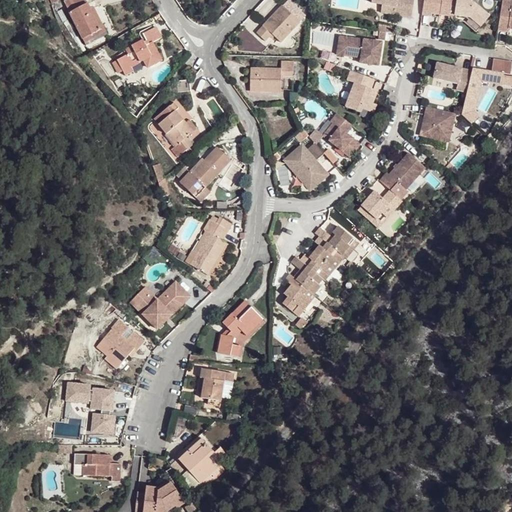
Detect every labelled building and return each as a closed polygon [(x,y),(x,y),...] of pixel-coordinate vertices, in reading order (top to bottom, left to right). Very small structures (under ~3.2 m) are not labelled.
[(98,29),(88,11),(84,4),(81,0),(75,0),(65,7),(82,38),(98,29)] [(296,0),(291,0),(282,9),(299,26),(310,15),(296,0)] [(413,17),(415,0),(373,0),(373,3),(384,4),(383,12),(398,15),(413,17)] [(476,3),(458,1),(458,3),(455,20),(464,22),(473,23),(474,22),(484,30),(493,19),(475,6),(476,3)] [(445,2),(442,18),(449,19),(455,20),(458,3),(445,2)] [(511,2),(509,2),(507,12),(511,12),(511,18),(506,17),(502,36),(507,38),(511,38),(511,2)] [(91,8),(88,11),(98,29),(82,38),(85,45),(94,40),(92,38),(104,31),(91,8)] [(260,28),(253,35),(264,46),(272,38),(278,46),(299,26),(282,9),(272,19),(262,29),(260,28)] [(395,33),(382,31),(381,37),(393,39),(395,33)] [(152,65),(159,62),(152,48),(161,44),(159,38),(156,32),(142,39),(144,45),(125,53),(127,58),(117,63),(121,74),(131,69),(143,64),(145,71),(153,68),(152,65)] [(352,40),(349,58),(368,61),(368,65),(386,69),(388,57),(390,45),(352,40)] [(457,87),(467,90),(471,72),(461,70),(463,66),(438,60),(436,67),(434,75),(458,81),(457,87)] [(279,70),(249,67),(247,88),(262,89),(277,90),(278,79),(290,79),(291,62),(279,62),(279,70)] [(474,67),(463,114),(474,126),(484,117),(476,109),(482,81),(511,85),(511,74),(505,73),(505,71),(474,67)] [(189,69),(183,76),(190,84),(196,77),(189,69)] [(371,82),(354,75),(351,84),(356,85),(358,86),(348,112),(361,118),(363,114),(375,120),(379,112),(374,110),(376,104),(373,102),(377,94),(373,93),(368,91),(371,82)] [(373,93),(377,85),(371,82),(368,91),(373,93)] [(192,137),(185,126),(175,115),(179,111),(177,108),(175,105),(161,116),(165,121),(159,126),(176,149),(172,153),(177,160),(189,152),(183,144),(187,140),(192,137)] [(423,128),(419,142),(448,149),(455,121),(427,113),(423,128)] [(347,139),(354,131),(337,117),(331,125),(333,127),(323,139),(350,163),(355,156),(361,150),(347,139)] [(188,123),(185,126),(192,137),(196,134),(188,123)] [(192,149),(187,140),(183,144),(189,152),(192,149)] [(319,159),(323,151),(311,144),(307,151),(319,159)] [(188,174),(179,184),(198,204),(209,194),(204,190),(217,176),(229,163),(215,151),(190,176),(188,174)] [(293,163),(288,167),(295,176),(297,174),(299,177),(300,177),(305,181),(302,184),(305,187),(311,182),(313,184),(316,181),(320,178),(319,177),(320,176),(319,174),(321,172),(319,169),(315,172),(311,168),(314,165),(304,154),(303,155),(301,153),(300,154),(298,153),(290,160),(293,163)] [(386,179),(379,186),(390,197),(400,206),(407,198),(405,196),(425,175),(409,159),(399,170),(388,181),(386,179)] [(364,200),(367,202),(373,194),(370,192),(364,200)] [(364,206),(360,210),(378,224),(390,209),(373,194),(367,202),(364,206)] [(202,229),(209,218),(206,215),(198,227),(202,229)] [(218,225),(209,218),(202,229),(207,233),(194,254),(189,251),(183,260),(202,273),(220,247),(221,245),(222,243),(219,241),(229,226),(221,221),(218,225)] [(207,233),(202,229),(189,251),(194,254),(207,233)] [(349,250),(354,242),(338,230),(332,237),(335,238),(332,242),(330,240),(320,233),(317,235),(315,238),(319,241),(315,246),(320,250),(310,262),(305,258),(300,264),(296,262),(292,267),(299,273),(304,277),(301,280),(297,277),(294,281),(289,278),(284,284),(290,289),(283,299),(287,302),(282,309),(294,320),(300,312),(302,314),(309,306),(306,303),(312,296),(315,298),(321,290),(318,288),(323,283),(320,280),(324,274),(328,277),(333,271),(338,265),(334,262),(338,257),(345,263),(352,252),(349,250)] [(358,245),(354,242),(349,250),(352,252),(358,245)] [(224,250),(220,247),(202,273),(207,276),(224,250)] [(340,277),(333,271),(328,277),(324,274),(320,280),(323,283),(332,291),(337,285),(335,283),(340,277)] [(139,291),(128,303),(155,329),(171,313),(187,296),(173,282),(167,289),(170,291),(158,303),(155,301),(147,293),(144,296),(139,291)] [(170,291),(167,289),(155,301),(158,303),(170,291)] [(309,306),(315,298),(312,296),(306,303),(309,306)] [(240,329),(241,330),(249,322),(253,325),(262,316),(244,298),(244,299),(233,310),(222,321),(227,326),(231,329),(226,335),(220,333),(217,352),(236,355),(239,345),(232,343),(233,336),(240,329)] [(296,322),(302,314),(300,312),(294,320),(296,322)] [(109,331),(95,347),(116,365),(131,349),(133,352),(137,347),(141,342),(129,332),(121,341),(115,336),(117,333),(120,335),(125,329),(114,320),(106,329),(109,331)] [(249,322),(241,330),(245,334),(253,325),(249,322)] [(227,326),(220,333),(226,335),(231,329),(227,326)] [(204,388),(204,392),(202,397),(210,399),(208,405),(221,407),(223,382),(234,384),(235,375),(202,370),(201,379),(199,387),(204,388)] [(66,382),(65,401),(92,403),(91,408),(102,409),(102,414),(92,413),(91,433),(114,434),(116,416),(111,415),(112,412),(114,412),(116,390),(91,388),(92,384),(66,382)] [(189,448),(177,457),(200,484),(218,468),(206,457),(212,452),(201,439),(189,448)] [(216,465),(228,455),(220,447),(209,456),(216,465)] [(109,456),(75,456),(75,466),(85,466),(85,477),(113,477),(114,482),(123,481),(121,462),(115,462),(109,462),(109,456)] [(154,490),(138,488),(135,510),(139,510),(139,511),(162,511),(163,509),(173,503),(174,505),(182,500),(169,479),(162,483),(155,488),(156,489),(154,490)] [(189,499),(182,504),(187,511),(193,507),(189,499)]
